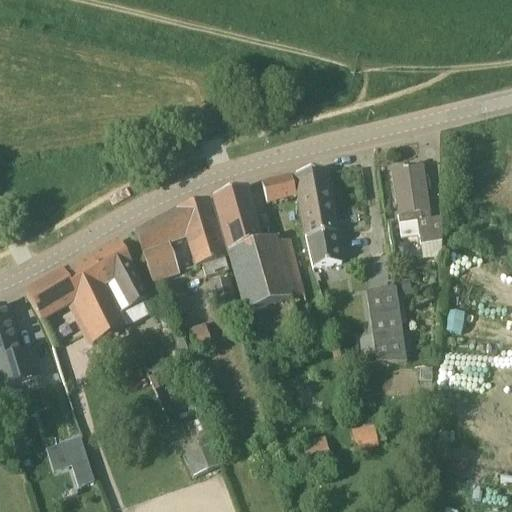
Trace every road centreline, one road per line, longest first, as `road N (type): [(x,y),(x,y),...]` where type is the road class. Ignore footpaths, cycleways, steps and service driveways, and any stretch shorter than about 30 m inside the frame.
road 1 (tertiary): [(0,287),(192,183),(511,100)]
road 2 (track): [(511,63),(430,73),(373,69),(66,0)]
